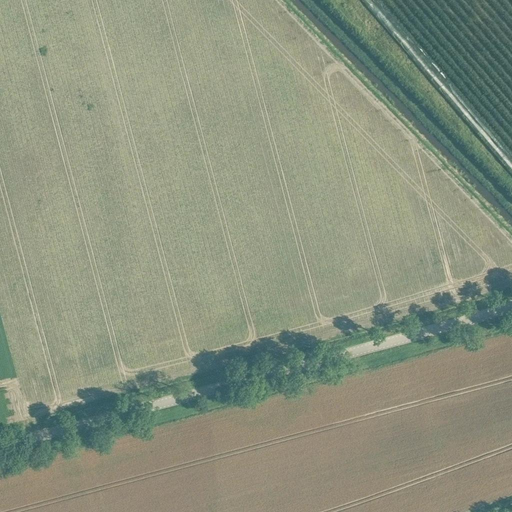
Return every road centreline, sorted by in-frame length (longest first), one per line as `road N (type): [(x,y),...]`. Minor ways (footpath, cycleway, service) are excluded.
road 1 (unclassified): [(0,448),(511,305)]
road 2 (track): [(511,198),(316,0)]
